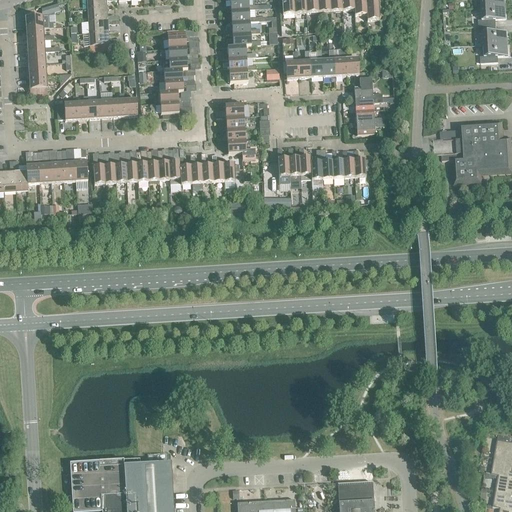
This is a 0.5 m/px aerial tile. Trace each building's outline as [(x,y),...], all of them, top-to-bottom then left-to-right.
[(85,0),(86,10),(106,9),(106,2),(118,1),(117,0),(85,0)] [(244,0),(229,1),(230,13),(248,12),(250,11),(250,12),(258,11),(257,7),(248,7),(247,0),(244,0)] [(280,0),(282,17),(294,16),(293,0),(280,0)] [(293,0),(294,16),(306,16),(305,0),(293,0)] [(305,0),(306,16),(318,15),(317,0),(305,0)] [(317,0),(318,15),(330,14),(329,0),(317,0)] [(329,0),(330,14),(342,13),(341,0),(329,0)] [(341,0),(342,13),(354,13),(353,0),(341,0)] [(354,18),(366,17),(367,17),(366,3),(365,0),(353,0),(354,13),(354,18)] [(480,0),(481,10),(505,8),(504,0),(480,0)] [(367,17),(366,17),(367,23),(379,22),(378,3),(366,3),(367,17)] [(41,11),(43,16),(58,11),(57,6),(41,11)] [(478,22),(478,29),(493,28),(493,21),(505,20),(505,8),(481,10),(482,22),(478,22)] [(86,10),(87,22),(118,21),(117,16),(107,17),(106,9),(86,10)] [(230,13),(231,25),(249,24),(251,23),(251,24),(258,23),(258,19),(249,19),(248,12),(230,13)] [(24,19),(25,31),(43,30),(45,30),(52,30),(52,25),(48,25),(47,17),(24,19)] [(87,22),(88,34),(108,33),(107,26),(118,25),(118,21),(87,22)] [(231,25),(232,37),(250,36),(252,35),(252,36),(259,35),(259,31),(249,31),(249,24),(231,25)] [(482,35),(483,47),(507,45),(506,33),(494,34),(493,28),(478,29),(478,35),(482,35)] [(25,31),(26,43),(44,42),(46,42),(53,42),(53,37),(44,38),(43,30),(25,31)] [(108,33),(88,34),(89,47),(108,45),(111,45),(119,45),(119,40),(108,41),(108,33)] [(167,40),(167,51),(185,50),(185,44),(197,43),(197,38),(189,39),(189,33),(161,34),(162,41),(167,40)] [(232,37),(232,49),(245,48),(245,49),(250,48),(252,48),(260,47),(259,43),(250,43),(250,36),(232,37)] [(26,43),(27,55),(45,54),(47,54),(54,53),(54,49),(44,50),(44,42),(26,43)] [(108,45),(89,47),(89,54),(109,53),(109,52),(109,45),(108,45)] [(507,45),(483,47),(484,58),(480,59),(480,66),(496,65),(495,58),(508,57),(507,45)] [(227,49),(228,61),(245,60),(247,60),(255,60),(255,55),(245,55),(245,49),(245,48),(232,49),(227,49)] [(167,51),(168,62),(186,61),(185,50),(167,51)] [(334,79),(346,78),(345,60),(345,58),(344,51),(340,51),(340,61),(333,61),(334,79)] [(310,80),(322,80),(321,62),(321,60),(320,52),(316,53),(316,62),(309,63),(310,80)] [(322,80),(334,79),(333,61),(333,59),(332,52),(328,52),(328,61),(321,62),(322,80)] [(145,53),(136,54),(137,64),(146,63),(145,53)] [(298,81),(310,80),(309,63),(309,61),(309,60),(308,53),(304,53),(304,63),(297,63),(298,81)] [(27,55),(27,67),(45,66),(45,54),(27,55)] [(286,82),(298,81),(297,63),(297,61),(297,54),(292,54),(292,64),(290,64),(286,64),(285,64),(286,82)] [(168,62),(169,72),(169,73),(181,72),(187,72),(186,66),(198,65),(198,60),(190,61),(186,61),(168,62)] [(228,61),(228,73),(246,72),(248,72),(256,72),(255,67),(246,68),(245,60),(228,61)] [(354,78),(354,89),(354,90),(359,89),(358,82),(358,77),(357,60),(345,60),(346,78),(354,78)] [(27,67),(28,79),(46,78),(45,66),(27,67)] [(278,71),(266,72),(266,82),(278,81),(278,71)] [(163,72),(164,84),(182,83),(181,72),(169,73),(169,72),(163,72)] [(246,72),(228,73),(229,85),(247,84),(246,72)] [(71,76),(59,76),(59,89),(71,77),(71,76)] [(46,78),(28,79),(29,91),(41,91),(42,98),(47,98),(46,90),(47,90),(46,78)] [(354,89),(354,102),(382,100),(381,95),(372,96),(371,81),(359,82),(359,89),(354,90),(354,89)] [(164,84),(165,94),(165,95),(177,94),(182,94),(182,88),(194,87),(194,82),(186,83),(182,83),(164,84)] [(62,92),(58,96),(62,100),(66,96),(62,92)] [(159,94),(160,106),(177,105),(177,94),(165,95),(165,94),(159,94)] [(136,100),(124,101),(125,119),(137,119),(136,100)] [(354,102),(355,114),(373,113),(372,105),(382,105),(382,100),(354,102)] [(124,101),(112,102),(113,120),(125,119),(124,101)] [(112,102),(100,103),(101,121),(113,120),(112,102)] [(88,103),(76,104),(77,122),(89,122),(88,103)] [(100,103),(88,103),(89,122),(101,121),(100,103)] [(77,122),(76,104),(63,105),(63,106),(56,106),(57,111),(64,110),(64,122),(65,123),(77,122)] [(177,105),(160,106),(161,117),(165,116),(178,116),(178,109),(190,109),(189,104),(182,105),(178,105),(177,105)] [(224,108),(225,120),(243,119),(242,107),(224,108)] [(355,114),(356,126),(383,124),(383,119),(373,120),(373,113),(355,114)] [(225,120),(226,132),(244,131),(243,119),(225,120)] [(383,124),(356,126),(357,138),(375,137),(374,129),(384,129),(383,124)] [(440,143),(441,156),(441,163),(450,162),(451,164),(454,164),(455,185),(479,183),(479,175),(511,173),(509,141),(501,142),(500,126),(460,128),(460,133),(457,133),(456,131),(439,132),(440,143)] [(226,132),(227,144),(245,143),(244,131),(226,132)] [(227,144),(227,156),(241,155),(242,162),(255,161),(254,152),(250,152),(249,143),(245,143),(227,144)] [(299,160),(300,183),(311,183),(311,182),(310,177),(311,177),(310,165),(310,159),(303,159),(303,150),(298,150),(299,158),(299,160)] [(278,179),(289,178),(288,160),(282,161),(281,151),(277,152),(277,159),(277,161),(278,179)] [(288,160),(289,178),(289,184),(300,183),(299,160),(293,160),(292,151),(287,151),(288,158),(288,160)] [(170,182),(180,181),(179,169),(180,169),(179,163),(173,164),(172,152),(168,152),(168,160),(169,164),(168,164),(170,182)] [(321,164),(322,182),(333,181),(331,163),(325,164),(325,152),(320,152),(320,159),(321,159),(321,164)] [(331,163),(333,181),(343,180),(342,163),(336,163),(335,152),(331,153),(331,160),(332,163),(331,163)] [(353,162),(354,180),(365,179),(364,161),(358,162),(357,152),(352,153),(353,160),(353,162)] [(148,183),(159,183),(157,165),(151,165),(151,153),(146,153),(146,161),(147,161),(147,165),(148,183)] [(159,183),(170,182),(168,164),(162,164),(161,153),(157,153),(157,160),(158,165),(157,165),(159,183)] [(342,163),(343,180),(354,180),(353,162),(347,162),(346,153),(342,153),(342,161),(342,163)] [(137,184),(148,183),(147,165),(141,166),(140,154),(135,154),(136,162),(136,166),(137,184)] [(115,185),(126,185),(125,167),(119,167),(118,155),(114,155),(114,163),(115,167),(114,167),(115,185)] [(126,185),(137,184),(136,166),(130,166),(129,155),(124,155),(125,162),(125,167),(126,185)] [(105,186),(115,185),(114,167),(108,168),(107,156),(103,156),(103,164),(104,164),(104,168),(105,186)] [(191,168),(190,168),(191,186),(202,185),(201,168),(195,168),(194,156),(190,157),(190,164),(191,168)] [(201,168),(202,185),(213,185),(212,167),(206,167),(205,156),(200,156),(201,163),(201,168)] [(212,167),(213,185),(224,184),(222,166),(216,167),(216,157),(211,158),(212,165),(212,167)] [(315,164),(310,165),(311,177),(310,177),(311,182),(322,182),(321,164),(321,159),(320,159),(316,160),(316,159),(314,159),(315,164)] [(9,174),(2,175),(3,194),(15,193),(13,163),(9,164),(9,174)] [(18,163),(13,163),(15,193),(28,192),(27,186),(26,173),(19,174),(18,163)] [(86,163),(74,164),(75,184),(87,183),(86,163)] [(74,164),(62,165),(63,184),(75,184),(74,164)] [(62,165),(50,166),(51,185),(63,184),(62,165)] [(25,167),(26,173),(27,186),(39,186),(38,166),(25,167)] [(50,166),(38,166),(39,186),(51,185),(50,166)] [(234,166),(222,166),(224,184),(235,183),(234,174),(239,173),(238,166),(234,166)] [(94,187),(105,186),(104,168),(92,169),(94,187)] [(180,181),(180,187),(191,186),(190,168),(180,169),(179,169),(180,181)] [(265,200),(265,210),(274,211),(274,200),(265,200)] [(511,444),(497,442),(494,460),(511,463),(511,444)] [(173,511),(170,465),(140,467),(139,460),(69,465),(72,511),(173,511)] [(491,476),(498,477),(511,479),(511,472),(511,471),(511,463),(494,460),(491,476)] [(497,480),(495,493),(511,495),(511,479),(498,477),(497,480)] [(337,486),(338,511),(373,511),(372,484),(337,486)] [(492,509),(499,510),(511,511),(511,495),(495,493),(492,509)] [(294,511),(294,502),(265,503),(265,511),(294,511)] [(265,511),(265,503),(237,505),(236,511),(265,511)]
